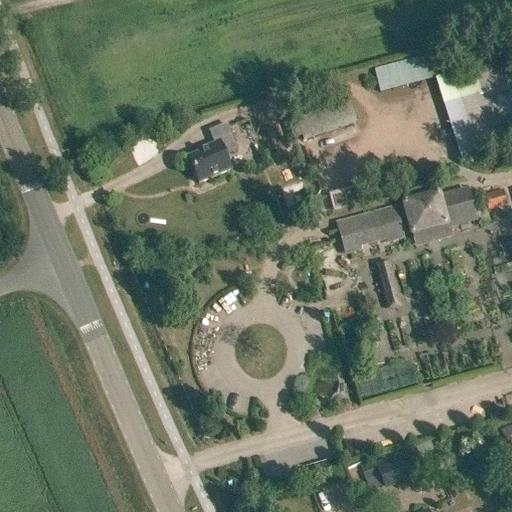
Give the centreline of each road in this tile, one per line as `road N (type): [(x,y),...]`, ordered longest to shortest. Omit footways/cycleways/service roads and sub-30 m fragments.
road 1 (tertiary): [(169,511),(62,271)]
road 2 (tertiary): [(62,271),(0,121)]
